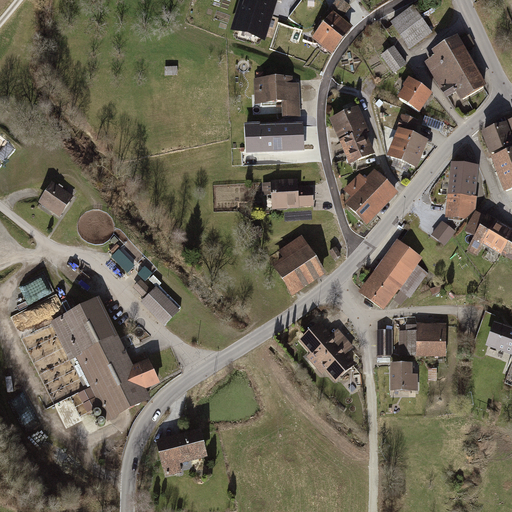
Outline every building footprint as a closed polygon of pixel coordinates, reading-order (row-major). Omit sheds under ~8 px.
[(349,9),(339,1),(323,21),(328,25),(323,31),(319,28),(313,36),(316,39),(332,51),(349,29),(338,20),(339,18),(341,19),(349,9)] [(414,10),(394,25),(410,47),(430,31),(414,10)] [(310,35),(276,24),(266,54),(300,65),(310,35)] [(457,43),(463,52),(474,45),(469,36),(457,43)] [(484,88),(463,52),(457,43),(456,41),(436,53),(438,57),(428,63),(448,97),(458,91),(464,100),(484,88)] [(406,65),(394,49),(383,56),(395,73),(406,65)] [(431,95),(409,79),(404,87),(407,89),(400,100),(419,113),(431,95)] [(286,80),(257,81),(258,94),(261,94),(262,103),(283,102),(284,117),(299,116),(298,86),(287,86),(286,80)] [(357,111),(336,120),(341,131),(345,141),(342,143),(345,150),(351,164),(372,154),(363,134),(367,133),(357,111)] [(398,132),(401,133),(391,157),(415,167),(425,143),(412,137),(417,124),(403,118),(398,132)] [(444,124),(425,118),(422,125),(441,132),(444,124)] [(308,123),(276,124),(278,162),(304,161),(303,141),(309,140),(308,123)] [(505,125),(485,133),(493,154),(511,146),(511,137),(509,130),(507,130),(505,125)] [(511,151),(494,158),(500,175),(507,191),(511,189),(511,151)] [(448,218),(465,219),(473,211),(474,199),(477,174),(473,174),(474,167),(455,165),(453,181),(451,196),(450,207),(448,218)] [(395,193),(374,173),(365,182),(360,177),(346,192),(355,200),(348,206),(366,223),(395,193)] [(295,182),(272,183),(272,184),(263,184),(264,196),(273,195),(273,208),(313,206),(312,190),(295,190),(295,182)] [(53,184),(42,200),(53,208),(52,211),(60,216),(73,198),(53,184)] [(484,243),(503,254),(511,237),(511,233),(477,214),(466,233),(476,238),(469,250),(478,255),(484,243)] [(455,232),(443,223),(433,236),(445,245),(455,232)] [(259,227),(253,229),(256,239),(262,237),(259,227)] [(511,237),(503,254),(511,258),(511,237)] [(287,264),(277,271),(291,292),(323,271),(303,240),(281,254),(287,264)] [(420,258),(400,243),(364,291),(367,293),(365,297),(382,309),(397,288),(409,298),(427,273),(415,264),(420,258)] [(123,245),(114,256),(130,271),(140,260),(123,245)] [(336,249),(330,252),(335,260),(340,256),(336,249)] [(148,263),(139,270),(146,279),(155,273),(148,263)] [(49,272),(35,277),(39,287),(53,282),(49,272)] [(42,288),(45,294),(57,287),(54,282),(42,288)] [(177,313),(155,291),(152,295),(140,283),(135,288),(147,299),(144,302),(166,324),(177,313)] [(442,285),(431,290),(433,295),(444,291),(442,285)] [(97,303),(54,324),(86,389),(94,386),(104,406),(103,406),(109,419),(146,400),(140,389),(158,382),(146,358),(133,365),(135,369),(130,370),(122,354),(125,353),(117,336),(114,337),(97,303)] [(407,332),(400,332),(400,355),(445,355),(446,326),(438,326),(408,326),(407,332)] [(511,331),(496,326),(489,346),(511,354),(511,331)] [(330,338),(320,327),(303,341),(313,353),(308,357),(317,367),(322,363),(336,379),(353,365),(345,355),(352,349),(337,332),(330,338)] [(392,332),(379,332),(379,357),(392,357),(392,332)] [(411,367),(393,367),(393,389),(416,389),(416,376),(411,376),(411,367)] [(199,434),(159,443),(167,475),(179,472),(176,462),(204,455),(199,434)]
